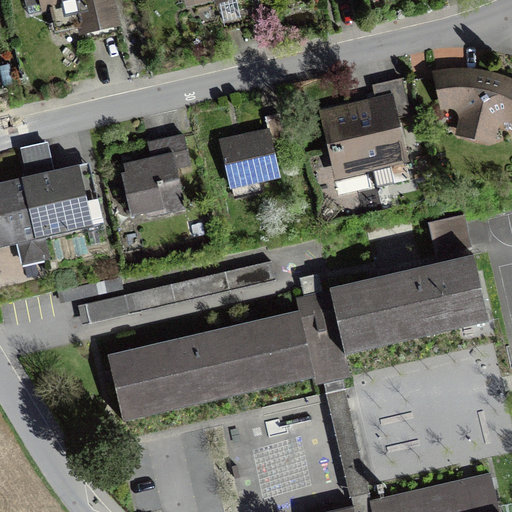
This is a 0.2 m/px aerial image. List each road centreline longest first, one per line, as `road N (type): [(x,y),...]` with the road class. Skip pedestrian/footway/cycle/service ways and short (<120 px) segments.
road 1 (residential): [(0,142),(442,38),(511,12)]
road 2 (residential): [(82,511),(0,375)]
